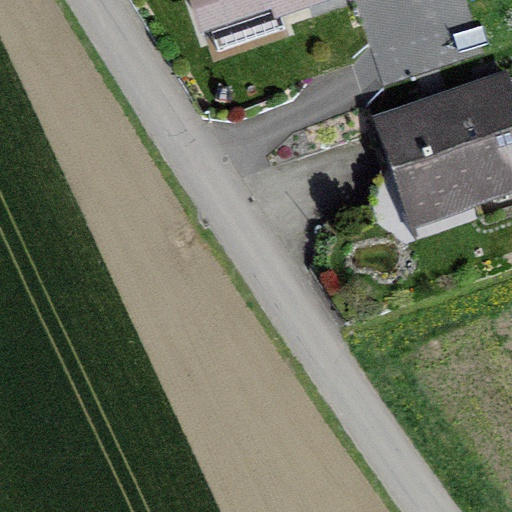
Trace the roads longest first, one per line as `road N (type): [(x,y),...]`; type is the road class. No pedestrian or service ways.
road 1 (unclassified): [(334,367),(99,0)]
road 2 (track): [(436,511),(334,367)]
